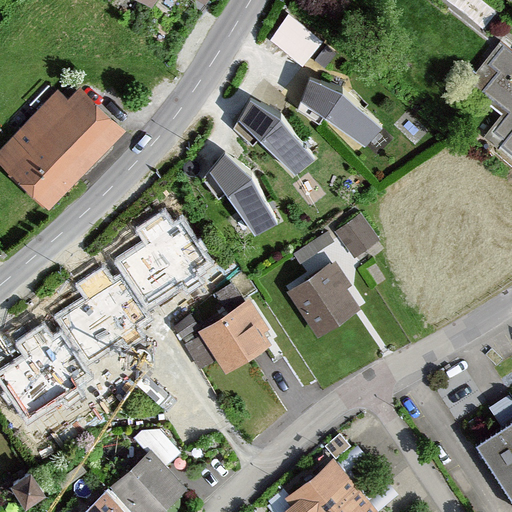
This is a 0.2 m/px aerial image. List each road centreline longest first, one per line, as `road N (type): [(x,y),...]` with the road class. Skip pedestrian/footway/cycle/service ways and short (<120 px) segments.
road 1 (tertiary): [(0,282),(146,151),(250,0)]
road 2 (residential): [(215,511),(310,425),(370,383)]
road 3 (residential): [(370,383),(511,302)]
road 4 (residential): [(453,511),(370,383)]
